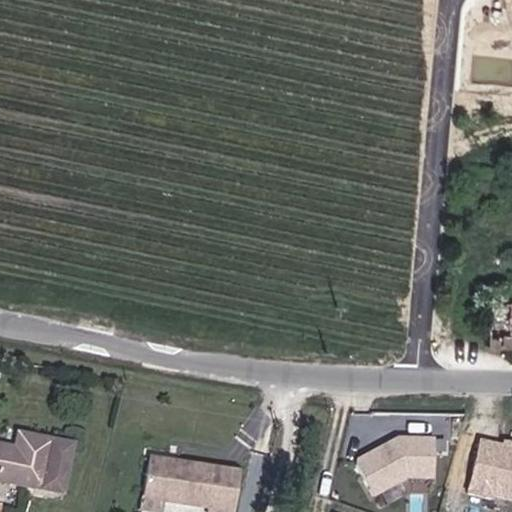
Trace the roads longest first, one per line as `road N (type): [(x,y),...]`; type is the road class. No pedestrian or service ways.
road 1 (unclassified): [(0,323),(209,366),(416,383)]
road 2 (residential): [(416,383),(449,0)]
